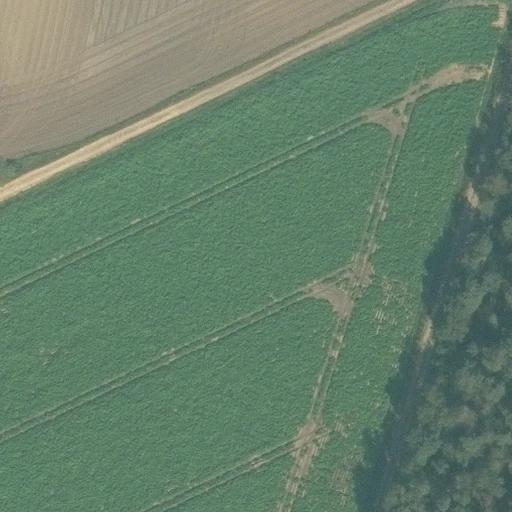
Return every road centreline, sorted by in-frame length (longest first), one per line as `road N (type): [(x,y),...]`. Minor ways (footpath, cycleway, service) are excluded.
road 1 (track): [(0,193),(404,0)]
road 2 (track): [(501,119),(380,511)]
